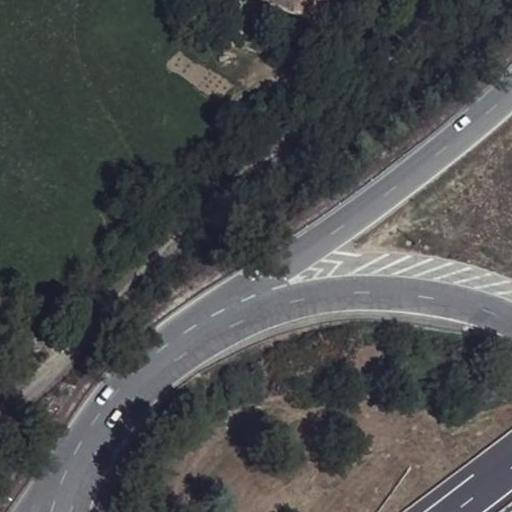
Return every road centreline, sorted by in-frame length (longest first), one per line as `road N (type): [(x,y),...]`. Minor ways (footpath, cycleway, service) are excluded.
road 1 (primary): [(511,82),(213,322)]
road 2 (primary): [(511,316),(452,291),(370,281),(289,292),(213,322)]
road 3 (primary): [(213,322),(132,386),(75,473)]
